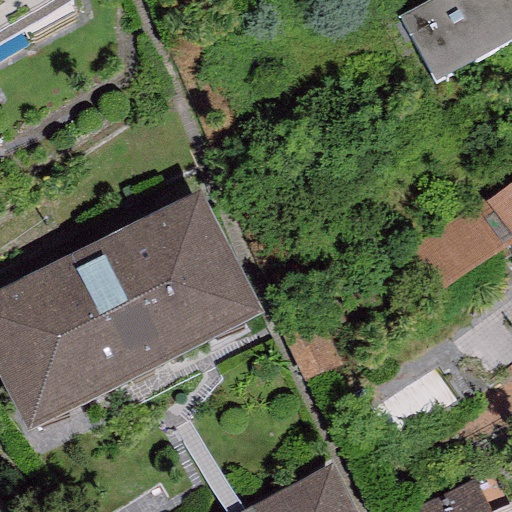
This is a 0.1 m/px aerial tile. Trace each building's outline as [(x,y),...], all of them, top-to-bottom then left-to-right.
[(65,0),(0,0),(0,43),(69,6),(65,0)] [(511,0),(447,0),(407,21),(431,73),(472,51),(481,68),(511,51),(511,0)] [(168,130),(139,148),(151,175),(185,163),(168,130)] [(511,194),(409,263),(435,305),(511,254),(511,194)] [(79,285),(0,321),(0,359),(36,433),(251,326),(200,221),(108,269),(102,262),(79,276),(79,285)] [(310,309),(282,324),(310,378),(333,369),(345,366),(320,327),(331,321),(326,312),(314,314),(310,309)] [(511,337),(476,364),(495,391),(511,379),(511,337)] [(489,489),(442,511),(509,511),(501,489),(489,489)] [(334,511),(325,494),(293,511),(334,511)]
